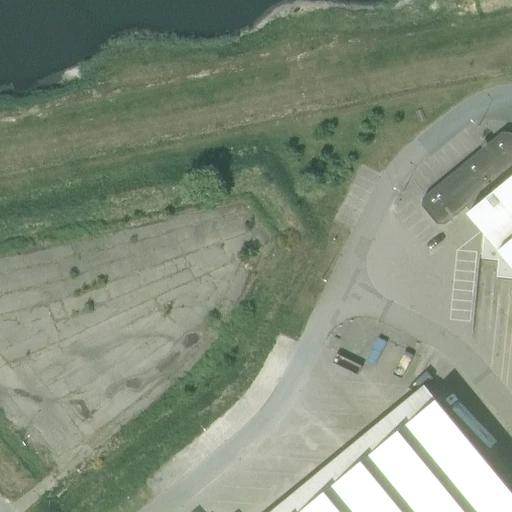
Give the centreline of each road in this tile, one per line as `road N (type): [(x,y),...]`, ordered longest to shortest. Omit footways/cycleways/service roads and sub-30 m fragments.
road 1 (unclassified): [(161,511),(259,428),(290,385),(335,291)]
road 2 (unclassified): [(335,291),(384,192),(416,153),(458,119),(511,96)]
road 3 (unclassified): [(335,291),(451,348),(511,419)]
